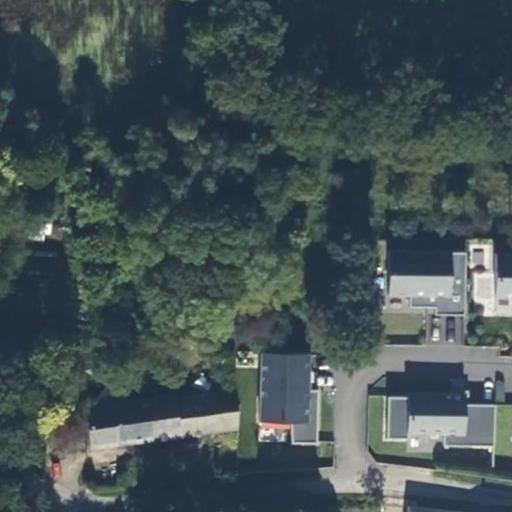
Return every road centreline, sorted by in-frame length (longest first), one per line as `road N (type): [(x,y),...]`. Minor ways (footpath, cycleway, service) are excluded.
road 1 (residential): [(350,486),(354,374),(371,364),(511,370)]
road 2 (unclassified): [(350,486),(80,510)]
road 3 (unclassified): [(511,502),(350,486)]
